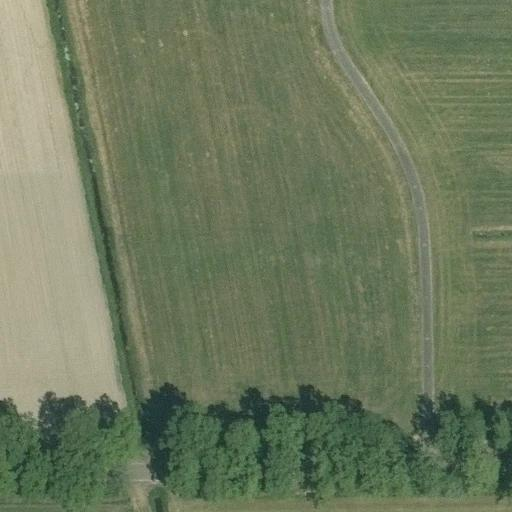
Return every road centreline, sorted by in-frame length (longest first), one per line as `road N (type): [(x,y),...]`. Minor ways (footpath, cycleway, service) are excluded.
road 1 (unclassified): [(429,458),(420,164),(329,0)]
road 2 (unclassified): [(429,458),(0,465)]
